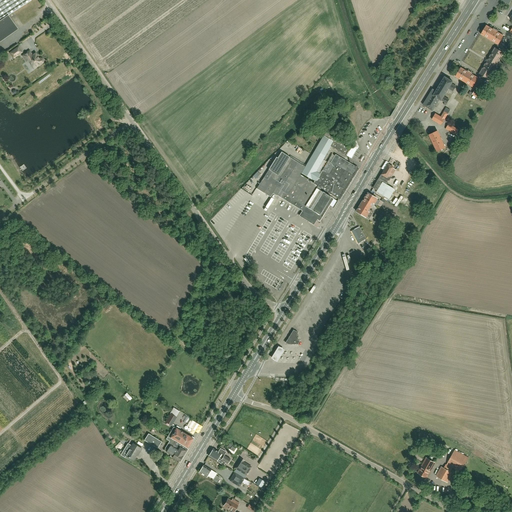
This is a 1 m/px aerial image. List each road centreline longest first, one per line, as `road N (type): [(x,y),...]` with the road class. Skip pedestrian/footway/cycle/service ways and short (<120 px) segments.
road 1 (unclassified): [(286,306),(256,289),(44,0)]
road 2 (track): [(8,210),(230,382)]
road 3 (primary): [(286,306),(398,120)]
road 4 (unclassified): [(407,485),(243,398)]
road 5 (track): [(8,210),(131,120)]
road 6 (primary): [(474,0),(398,120)]
road 7 (primary): [(162,511),(235,392)]
